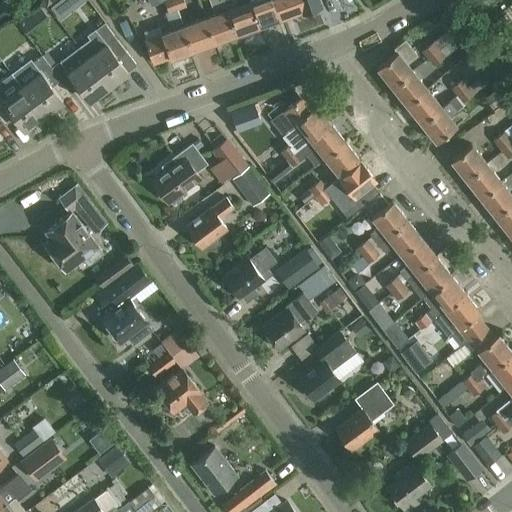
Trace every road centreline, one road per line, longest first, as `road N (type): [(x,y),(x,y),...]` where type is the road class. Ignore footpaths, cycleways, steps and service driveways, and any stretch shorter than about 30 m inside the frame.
road 1 (residential): [(347,511),(76,146)]
road 2 (residential): [(195,511),(0,250)]
road 3 (residential): [(511,280),(487,249),(447,229),(374,132),(371,106),(329,47)]
road 4 (residential): [(76,146),(329,47)]
